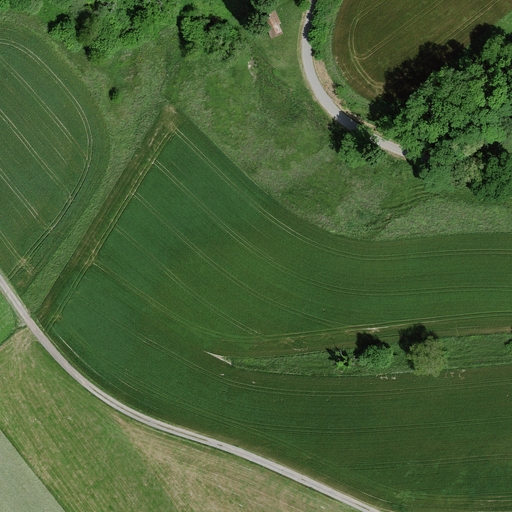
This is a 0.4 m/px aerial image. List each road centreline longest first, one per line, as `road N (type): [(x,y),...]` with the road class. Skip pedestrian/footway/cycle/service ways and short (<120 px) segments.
road 1 (track): [(0,281),(59,365),(100,395),(379,511)]
road 2 (tertiary): [(316,0),(308,65),(332,108),(375,139),(511,186)]
